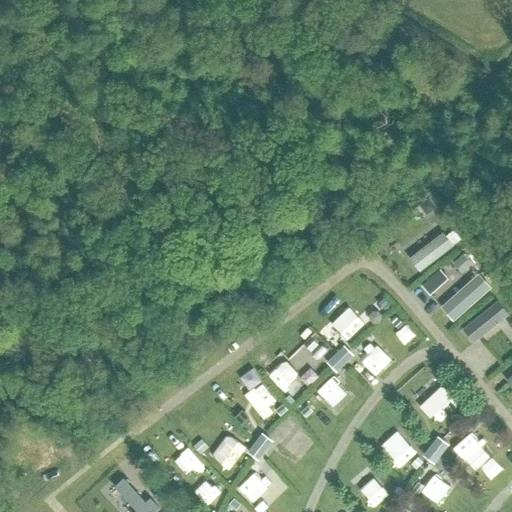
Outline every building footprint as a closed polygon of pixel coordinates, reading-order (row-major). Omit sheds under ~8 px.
[(418,204),(423,210),(430,211),(436,206),(428,196),(418,204)] [(463,253),(455,260),(464,269),(472,262),(463,253)] [(346,315),(356,328),(373,315),(362,302),(346,315)] [(383,333),(372,346),(385,357),(396,343),(383,333)] [(311,375),(331,355),(317,340),(296,360),(311,375)] [(337,369),(353,354),(344,345),(329,361),(337,369)] [(463,374),(456,383),(467,392),(474,382),(463,374)] [(277,412),(292,398),(273,379),(259,393),(277,412)] [(438,391),(446,410),(466,403),(459,383),(438,391)] [(293,431),(311,451),(325,438),(307,418),(293,431)] [(481,424),(467,437),(483,453),(496,440),(481,424)] [(417,429),(400,442),(412,457),(428,443),(417,429)] [(259,458),(272,440),(262,433),(249,451),(259,458)] [(434,462),(447,444),(438,437),(424,454),(434,462)] [(382,463),(368,476),(387,497),(401,484),(382,463)] [(443,463),(432,484),(454,495),(465,474),(443,463)] [(274,498),(291,482),(280,470),(262,486),(274,498)]
